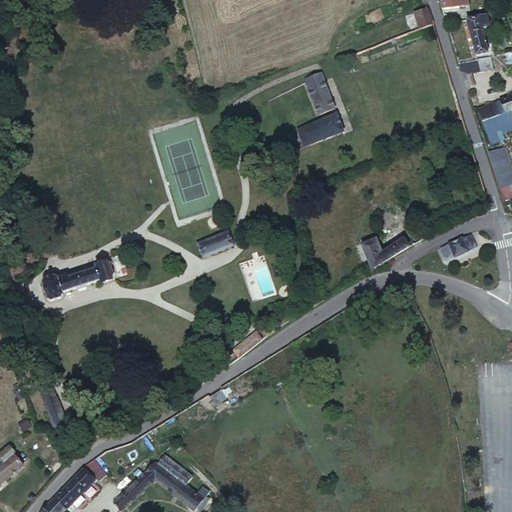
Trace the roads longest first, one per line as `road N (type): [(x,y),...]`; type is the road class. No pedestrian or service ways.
road 1 (secondary): [(402,273),(372,278),(129,435),(95,447),(34,511)]
road 2 (residential): [(432,0),(497,207)]
road 3 (residential): [(402,273),(403,262),(477,227),(497,207)]
